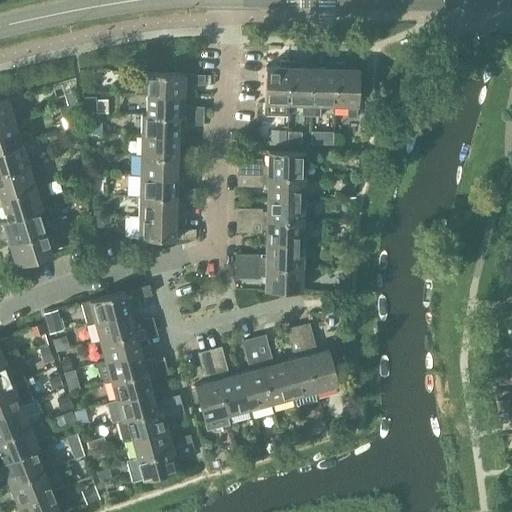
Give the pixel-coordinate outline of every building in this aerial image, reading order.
[(290,105),(290,62),(281,62),(280,68),(266,67),(265,104),(267,104),(266,116),(289,116),(290,105)] [(312,117),(313,69),(300,68),(300,63),(290,62),(290,105),(303,105),(302,117),(312,117)] [(313,69),(312,117),(321,117),(322,106),(335,106),(336,63),(327,63),(327,69),(313,69)] [(336,63),(335,106),(349,107),(348,118),(358,118),(358,107),(359,107),(360,70),(345,69),(345,64),(336,63)] [(140,73),(139,94),(148,94),(185,96),(185,85),(205,85),(206,75),(193,75),(194,75),(140,73)] [(75,79),(63,82),(66,90),(77,87),(78,86),(76,82),(75,79)] [(179,116),(193,116),(204,116),(205,107),(185,106),(185,96),(148,94),(147,114),(147,115),(179,116)] [(82,97),(82,113),(106,113),(106,100),(94,100),(94,97),(82,97)] [(0,128),(17,123),(13,111),(23,108),(20,98),(11,101),(10,100),(0,102),(0,128)] [(74,105),(60,109),(63,118),(76,114),(74,105)] [(147,115),(147,114),(143,114),(142,135),(179,136),(179,125),(179,116),(147,115)] [(204,116),(193,116),(193,126),(204,126),(204,116)] [(0,152),(34,142),(31,133),(21,136),(17,123),(0,128),(0,152)] [(313,142),(335,144),(336,132),(314,131),(313,142)] [(289,132),(289,143),(303,143),(303,132),(289,132)] [(178,156),(179,136),(142,135),(142,155),(178,156)] [(74,139),(71,144),(74,151),(75,151),(86,147),(83,139),(82,136),(81,136),(74,139)] [(0,176),(31,167),(27,154),(37,151),(34,142),(0,152),(0,176)] [(187,147),(187,157),(198,157),(199,148),(187,147)] [(238,176),(305,177),(306,153),(269,152),(269,167),(263,167),(263,164),(238,164),(238,176)] [(178,156),(142,155),(141,176),(178,177),(178,156)] [(198,157),(187,157),(186,166),(198,166),(198,157)] [(0,193),(2,199),(48,185),(45,176),(35,179),(31,167),(0,176),(0,193)] [(178,177),(141,176),(140,196),(177,197),(178,177)] [(268,199),(305,200),(305,177),(238,176),(238,188),(262,189),(262,186),(269,187),(268,199)] [(39,211),(40,212),(44,211),(40,197),(50,194),(48,185),(2,199),(8,219),(8,220),(39,211)] [(186,188),(185,197),(198,198),(198,188),(186,188)] [(177,218),(177,197),(140,196),(140,217),(177,218)] [(198,198),(185,197),(185,207),(197,207),(198,198)] [(304,223),(305,200),(268,199),(268,212),(262,212),(262,210),(237,209),(237,221),(304,223)] [(8,220),(8,219),(4,221),(11,244),(56,230),(68,227),(65,218),(43,225),(40,212),(39,211),(8,220)] [(177,218),(140,217),(133,216),(132,239),(176,240),(176,239),(196,239),(197,230),(176,229),(177,218)] [(304,223),(237,221),(236,233),(262,234),(262,231),(267,231),(267,245),(304,246),(304,223)] [(59,239),(56,230),(11,244),(18,266),(53,255),(49,242),(59,239)] [(304,246),(267,245),(267,258),(261,258),(261,255),(236,255),(235,267),(303,268),(304,246)] [(303,268),(235,267),(235,279),(260,279),(260,277),(266,277),(266,291),(303,292),(303,268)] [(95,322),(131,312),(128,303),(152,296),(149,285),(82,304),(87,324),(95,322)] [(59,310),(45,314),(51,333),(64,329),(59,310)] [(95,322),(101,341),(136,332),(145,329),(156,326),(154,317),(134,323),(131,312),(95,322)] [(35,337),(46,334),(42,324),(32,328),(35,337)] [(310,324),(298,327),(315,391),(339,384),(338,380),(329,349),(316,353),(314,349),(317,348),(310,324)] [(156,326),(145,329),(147,339),(159,335),(156,326)] [(297,407),(318,401),(315,391),(298,327),(286,330),(293,354),(296,354),(297,358),(285,362),(294,397),(297,407)] [(106,361),(141,351),(139,341),(147,339),(145,329),(136,332),(101,341),(106,361)] [(266,336),(255,339),(272,403),(294,397),(285,362),(272,365),(271,360),(273,360),(266,336)] [(66,337),(54,341),(58,353),(70,349),(66,337)] [(0,365),(6,363),(1,351),(11,347),(8,338),(0,340),(0,365)] [(240,374),(250,409),(272,403),(255,339),(243,342),(249,366),(252,365),(253,371),(240,374)] [(49,348),(41,351),(46,364),(54,361),(49,348)] [(222,348),(211,351),(228,415),(250,409),(240,374),(227,377),(226,372),(229,371),(222,348)] [(112,381),(147,371),(141,351),(106,361),(97,364),(103,383),(112,381)] [(228,415),(211,351),(199,354),(205,377),(208,377),(210,382),(195,386),(205,421),(228,415)] [(165,357),(153,360),(155,369),(167,366),(165,357)] [(17,359),(6,363),(0,365),(0,390),(25,380),(17,359)] [(70,359),(61,362),(65,373),(74,370),(70,359)] [(167,366),(155,369),(158,378),(170,375),(167,366)] [(112,381),(117,401),(152,391),(149,380),(158,378),(155,369),(147,371),(112,381)] [(496,370),(495,384),(509,384),(509,371),(496,370)] [(60,376),(49,379),(53,391),(64,387),(60,376)] [(352,376),(338,380),(339,384),(341,389),(346,393),(354,391),(356,390),(352,376)] [(25,380),(0,390),(0,414),(23,405),(34,401),(25,380)] [(158,411),(157,409),(162,408),(163,409),(171,407),(168,398),(155,401),(152,391),(117,401),(111,402),(117,423),(122,422),(128,420),(127,419),(158,411)] [(180,395),(168,398),(171,407),(183,404),(180,395)] [(69,396),(58,399),(62,412),(73,409),(69,396)] [(510,400),(498,401),(500,415),(511,414),(510,400)] [(183,404),(171,407),(173,416),(185,413),(183,404)] [(0,439),(42,423),(38,414),(28,418),(23,405),(0,414),(0,439)] [(127,419),(128,420),(122,422),(127,440),(133,438),(168,429),(165,418),(173,416),(171,407),(163,409),(162,408),(157,409),(158,411),(127,419)] [(75,412),(80,431),(84,430),(84,423),(89,421),(86,409),(75,412)] [(72,411),(63,415),(68,427),(77,423),(72,411)] [(36,449),(36,451),(41,449),(35,435),(45,431),(42,423),(0,439),(0,446),(5,460),(6,461),(36,449)] [(138,458),(173,449),(168,429),(133,438),(138,458)] [(77,434),(66,438),(75,459),(85,455),(77,434)] [(182,447),(193,443),(191,434),(179,438),(182,447)] [(193,443),(182,447),(184,456),(196,452),(193,443)] [(133,482),(179,469),(176,458),(184,456),(182,447),(173,449),(138,458),(128,461),(133,482)] [(6,461),(5,460),(1,462),(10,485),(55,467),(51,458),(41,462),(36,451),(36,449),(6,461)] [(18,506),(53,492),(48,480),(58,476),(55,467),(10,485),(18,506)] [(109,469),(98,473),(102,484),(113,480),(109,469)] [(94,488),(81,493),(85,505),(99,499),(94,488)] [(53,492),(18,506),(20,511),(63,511),(72,509),(68,500),(58,504),(53,492)]
